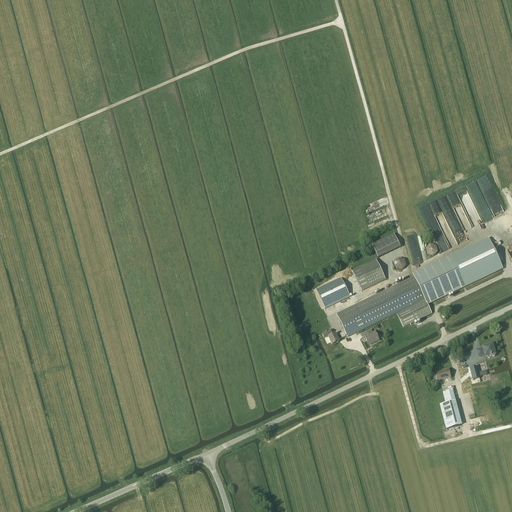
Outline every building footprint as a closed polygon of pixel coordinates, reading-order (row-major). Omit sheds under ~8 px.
[(413,275),(414,277),(336,315),(344,332),(347,337),(347,338),(397,314),(403,328),(420,320),(432,314),(427,304),(465,287),(451,257),(413,275)] [(386,280),(376,260),(352,271),(362,292),(386,280)] [(341,279),(316,291),(325,309),(350,297),(341,279)] [(338,341),(347,337),(344,332),(336,336),(335,334),(332,336),(330,331),(322,334),(324,339),(328,337),(332,346),(339,343),(338,341)] [(375,343),(379,341),(375,332),(369,335),(367,332),(361,335),(362,338),(365,337),(368,345),(374,342),(375,343)] [(477,351),(478,357),(483,356),(483,355),(485,354),(485,357),(490,356),(491,356),(492,356),(491,356),(492,356),(495,357),(497,353),(494,351),(492,345),(483,347),(483,349),(477,351)] [(487,375),(486,371),(478,373),(477,367),(470,369),(473,380),(480,378),(479,377),(487,375)] [(436,373),(438,382),(451,378),(448,370),(436,373)] [(443,393),(446,404),(455,401),(453,391),(443,393)]
